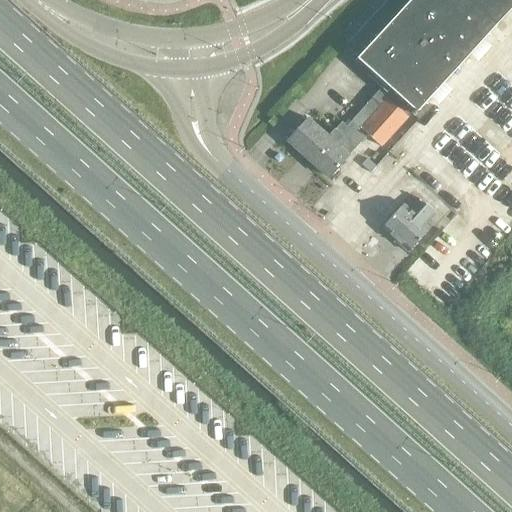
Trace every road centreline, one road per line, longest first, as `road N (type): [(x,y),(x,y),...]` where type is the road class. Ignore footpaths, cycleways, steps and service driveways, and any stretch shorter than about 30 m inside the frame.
road 1 (trunk): [(511,483),(0,24)]
road 2 (trunk): [(0,88),(471,511)]
road 3 (unclassified): [(511,425),(207,152)]
road 4 (tertiary): [(45,8),(62,31),(100,52),(177,69)]
road 5 (tertiary): [(187,38),(130,34),(45,8)]
road 6 (tertiary): [(199,68),(243,58),(280,37),(305,3)]
road 7 (tertiary): [(305,3),(187,38)]
